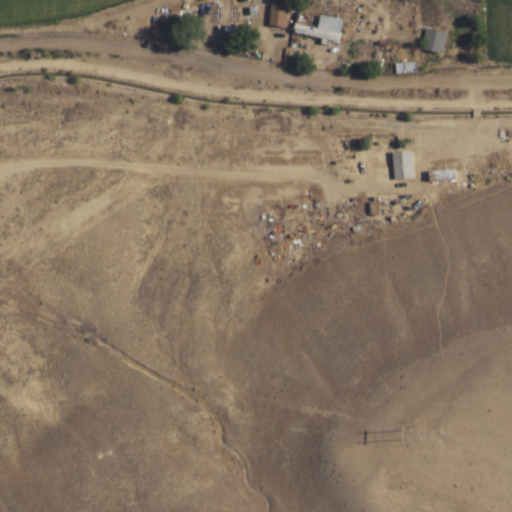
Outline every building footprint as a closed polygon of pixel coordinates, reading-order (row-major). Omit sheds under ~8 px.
[(250,7),(209,4),(208,23),(248,26),(250,7)] [(286,27),(288,6),(272,5),(270,25),(286,27)] [(293,34),(339,42),(343,19),(320,15),(318,28),(295,24),(293,34)] [(422,49),(443,54),(448,33),(427,27),(422,49)] [(393,151),(393,179),(414,178),(414,151),(393,151)] [(430,180),(456,180),(456,171),(430,171),(430,180)]
